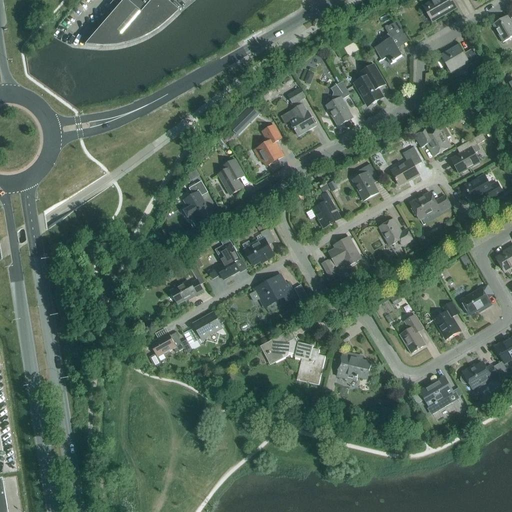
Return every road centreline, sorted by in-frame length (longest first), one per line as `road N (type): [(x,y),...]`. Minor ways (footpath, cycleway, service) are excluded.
road 1 (residential): [(293,253),(319,306),(363,313),(395,375),(411,374),(505,320),(474,254),(511,231)]
road 2 (residential): [(293,253),(275,207),(287,164),(404,98),(421,47),(511,0)]
road 3 (primary): [(78,511),(28,200),(31,176)]
road 4 (primary): [(0,189),(54,511)]
road 5 (secondary): [(108,120),(320,9)]
road 6 (residential): [(293,253),(440,178)]
road 7 (residential): [(163,319),(293,253)]
